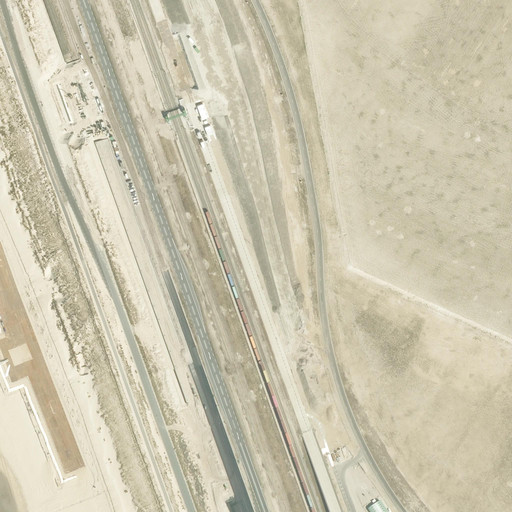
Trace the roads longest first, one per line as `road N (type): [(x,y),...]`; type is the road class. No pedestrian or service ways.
road 1 (unclassified): [(356,430),(325,332),(300,131),(255,0)]
road 2 (unclassified): [(42,122),(191,511)]
road 3 (trunk): [(68,0),(203,393)]
road 4 (secondary): [(219,389),(83,0)]
road 5 (trunk): [(219,389),(216,327),(138,89)]
road 6 (trunk): [(78,110),(170,337),(203,393)]
road 7 (unclassified): [(254,176),(303,356),(356,430)]
road 8 (secondary): [(264,511),(219,389)]
road 9 (unclassified): [(254,176),(227,52)]
road 10 (trunk): [(203,393),(245,511)]
